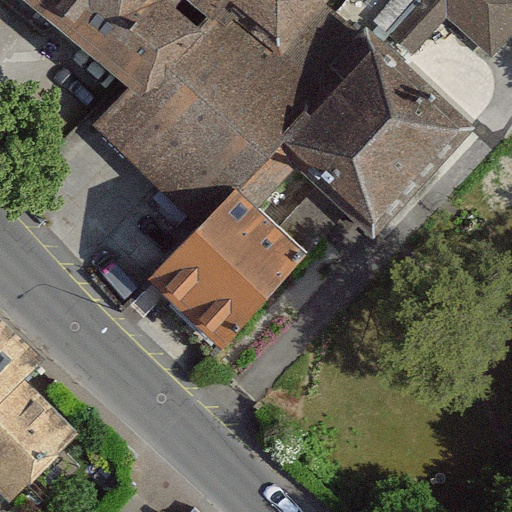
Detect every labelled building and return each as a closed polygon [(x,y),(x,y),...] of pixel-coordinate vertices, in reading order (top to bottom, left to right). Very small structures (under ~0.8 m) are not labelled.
[(23,0),(133,90),(205,9),(195,0),(23,0)] [(133,90),(97,127),(206,227),(236,194),(361,58),(311,12),(321,0),(195,0),(205,9),(133,90)] [(511,0),(435,0),(491,51),(511,28),(511,0)] [(377,41),(361,58),(236,194),(304,256),(346,210),(371,234),(470,126),(377,41)] [(146,292),(214,354),(304,256),(236,194),(206,227),(146,292)] [(0,398),(21,378),(38,362),(0,322),(0,398)] [(21,378),(0,398),(0,489),(8,498),(75,432),(21,378)]
